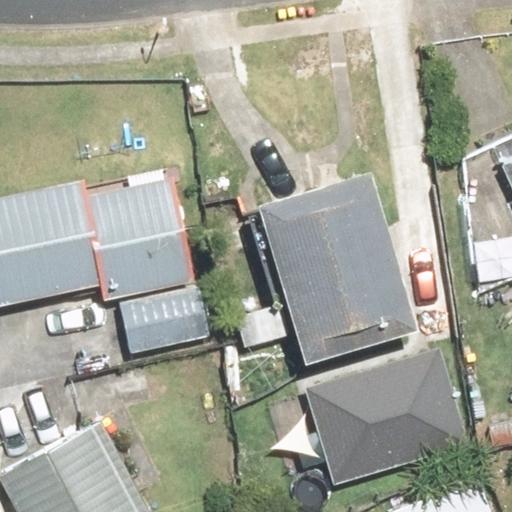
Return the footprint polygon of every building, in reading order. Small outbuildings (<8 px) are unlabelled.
[(511,135),(461,158),(478,294),(511,278),(511,135)] [(377,163),(260,196),(307,359),(424,326),(377,163)] [(91,176),(0,193),(0,301),(102,281),(105,296),(200,277),(179,175),(94,192),(91,176)] [(201,284),(119,302),(130,351),(211,334),(201,284)] [(305,375),(332,475),(466,439),(439,339),(305,375)] [(155,511),(103,415),(0,469),(0,471),(21,511),(155,511)] [(494,511),(482,475),(402,501),(405,511),(494,511)]
